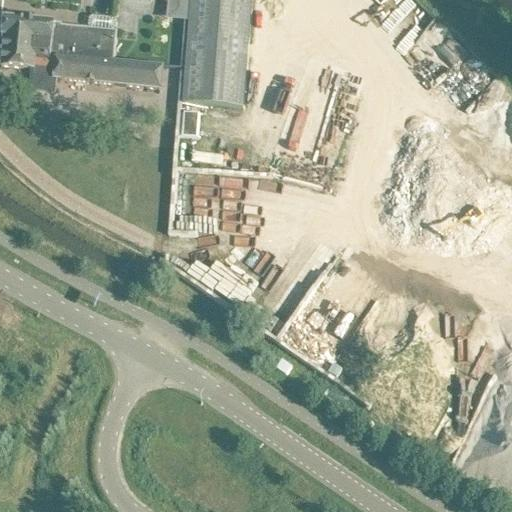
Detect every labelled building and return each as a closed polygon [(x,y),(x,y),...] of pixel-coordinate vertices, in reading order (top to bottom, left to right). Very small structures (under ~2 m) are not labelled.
[(188,23),(189,0),(121,0),(169,4),(168,21),(188,23)] [(243,110),(251,0),(191,0),(183,105),(243,110)] [(4,17),(1,38),(3,38),(3,42),(14,43),(13,47),(25,49),(25,52),(36,53),(36,56),(114,65),(114,62),(117,32),(114,32),(94,29),(62,26),(55,25),(55,22),(4,17)] [(3,42),(0,68),(33,71),(31,90),(54,92),(55,82),(162,93),(164,67),(114,62),(114,65),(36,56),(36,53),(25,52),(25,49),(13,47),(14,43),(3,42)] [(292,53),(286,70),(299,75),(305,58),(292,53)] [(268,170),(326,191),(367,79),(309,57),(268,170)] [(186,291),(195,294),(203,273),(194,270),(186,291)]
